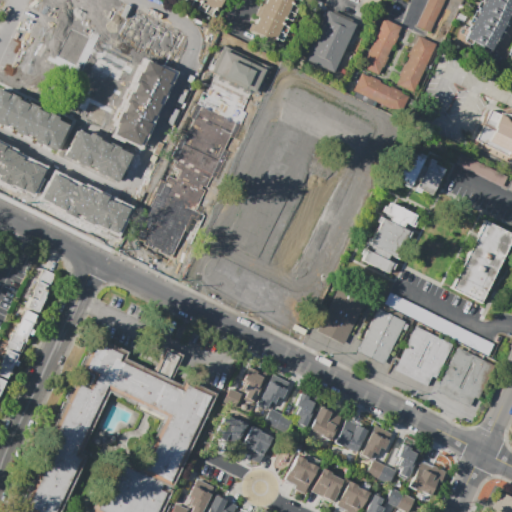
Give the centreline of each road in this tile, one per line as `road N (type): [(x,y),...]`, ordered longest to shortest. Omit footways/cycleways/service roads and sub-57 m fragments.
road 1 (residential): [(481,453),(91,259)]
road 2 (residential): [(0,470),(91,259)]
